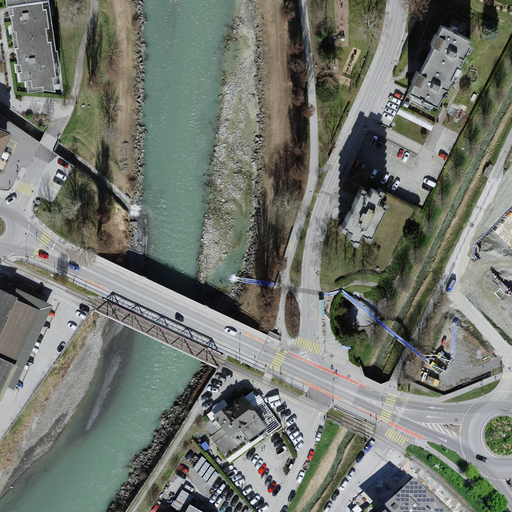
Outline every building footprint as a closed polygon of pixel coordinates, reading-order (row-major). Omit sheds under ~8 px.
[(56,89),(42,0),(36,0),(10,4),(21,79),(29,78),(32,92),(56,89)] [(437,110),(470,41),(430,22),(397,91),(437,110)] [(0,171),(14,140),(0,132),(0,171)] [(370,239),(383,206),(369,200),(374,190),(350,180),(332,224),(342,229),(338,237),(343,239),(348,229),(370,239)] [(511,233),(511,209),(499,222),(504,226),(499,232),(504,237),(510,231),(511,233)] [(511,249),(474,287),(511,324),(511,249)] [(0,282),(0,388),(3,382),(8,384),(46,303),(0,282)] [(225,451),(265,424),(242,391),(211,412),(214,417),(205,423),(225,451)] [(445,511),(416,480),(387,507),(388,509),(391,511),(445,511)] [(183,511),(204,511),(189,503),(183,511)]
